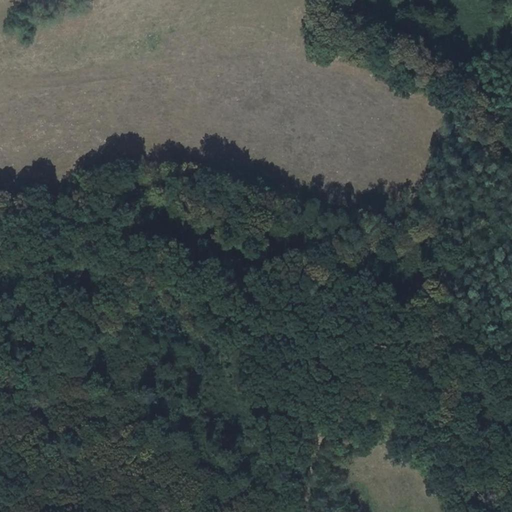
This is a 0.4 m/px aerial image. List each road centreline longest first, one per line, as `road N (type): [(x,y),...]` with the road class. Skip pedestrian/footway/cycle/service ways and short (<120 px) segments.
road 1 (track): [(0,216),(139,186),(175,186),(312,232),(391,240),(449,261)]
road 2 (track): [(511,150),(507,174),(380,373),(313,449),(304,511)]
